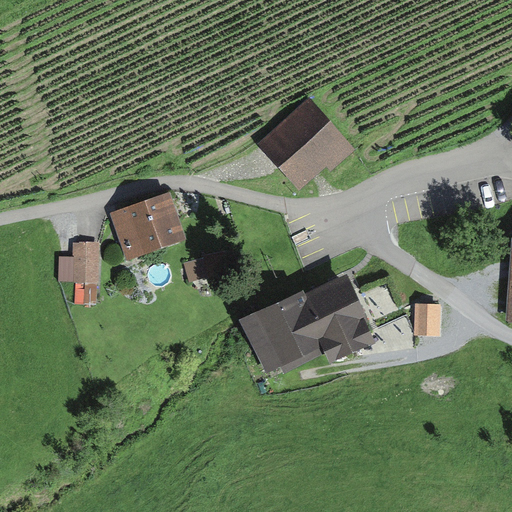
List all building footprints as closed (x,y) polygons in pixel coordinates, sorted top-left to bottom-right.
[(354,149),(314,107),(272,145),(311,188),(354,149)] [(191,249),(176,198),(118,214),(133,266),(191,249)] [(104,299),(101,240),(75,241),(76,254),(60,255),(62,281),(77,281),(78,301),(104,299)] [(372,348),(345,287),(246,329),(267,377),(326,351),(332,365),(372,348)] [(439,311),(419,310),(418,336),(439,336),(439,311)]
